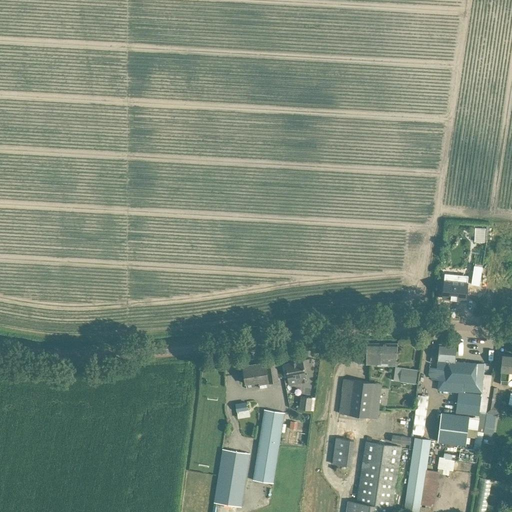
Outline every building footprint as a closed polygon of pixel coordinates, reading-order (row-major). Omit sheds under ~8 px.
[(474,267),(471,284),(479,285),(482,268),(474,267)] [(451,299),(452,295),(456,295),(456,299),(456,298),(466,299),(468,275),(459,275),(445,273),(444,280),(442,297),(451,298),(451,299)] [(489,276),(486,302),(503,305),(504,296),(511,296),(511,282),(506,281),(507,278),(489,276)] [(397,343),(358,343),(358,363),(366,363),(366,365),(397,366),(397,343)] [(440,365),(438,389),(451,391),(451,392),(459,392),(457,413),(479,415),(482,386),(484,364),(455,361),(457,345),(439,344),(438,354),(437,364),(440,365)] [(511,355),(503,355),(500,379),(499,379),(499,384),(508,385),(509,372),(511,371),(511,355)] [(285,364),(282,364),(285,378),(288,377),(290,385),(308,381),(307,374),(305,374),(302,360),(285,364)] [(268,387),(267,383),(270,383),(278,381),(277,372),(275,362),(265,363),(243,366),(246,384),(256,382),(259,382),(260,388),(268,387)] [(402,369),(401,381),(416,383),(417,370),(402,369)] [(339,412),(375,417),(380,383),(344,379),(339,412)] [(490,387),(482,386),(479,415),(479,417),(469,416),(467,436),(475,437),(474,448),(481,449),(482,443),(483,433),(483,432),(486,412),(490,387)] [(495,414),(497,414),(498,405),(495,405),(497,388),(490,387),(486,412),(495,414)] [(424,434),(428,396),(417,395),(412,433),(424,434)] [(300,409),(311,410),(312,397),(301,396),(300,409)] [(247,402),(236,404),(237,413),(248,411),(247,402)] [(265,409),(253,480),(273,483),(284,413),(265,409)] [(486,412),(483,432),(489,433),(492,433),(495,414),(486,412)] [(438,442),(466,446),(467,436),(469,416),(441,413),(438,442)] [(431,437),(416,434),(405,511),(421,511),(422,505),(427,469),(431,437)] [(355,441),(335,438),(332,463),(351,466),(355,441)] [(390,511),(391,508),(393,508),(401,447),(367,442),(358,504),(347,502),(345,511),(390,511)] [(223,449),(214,502),(241,506),(250,453),(223,449)] [(441,457),(439,467),(453,470),(455,460),(441,457)] [(439,471),(427,469),(422,505),(434,506),(439,471)]
